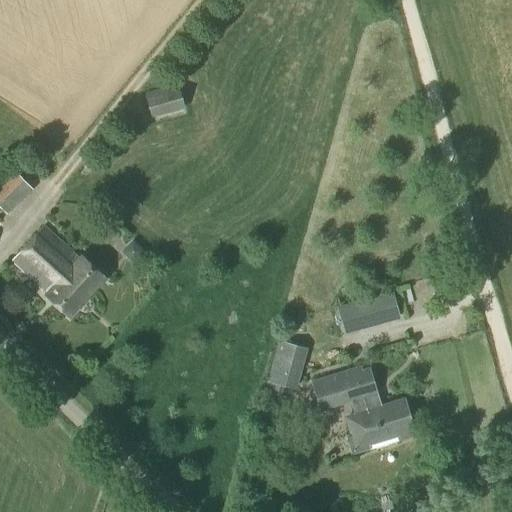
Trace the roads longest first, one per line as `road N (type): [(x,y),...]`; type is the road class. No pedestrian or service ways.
road 1 (track): [(511,382),(403,0)]
road 2 (unclassified): [(173,511),(0,338)]
road 3 (unknown): [(205,0),(54,187)]
